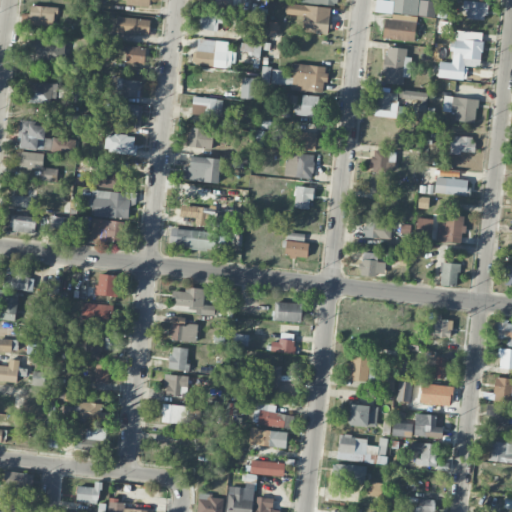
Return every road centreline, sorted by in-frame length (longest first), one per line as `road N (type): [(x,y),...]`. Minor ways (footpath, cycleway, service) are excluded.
road 1 (residential): [(511,305),(0,246)]
road 2 (residential): [(362,0),(306,511)]
road 3 (residential): [(511,13),(457,511)]
road 4 (residential): [(178,0),(127,470)]
road 5 (residential): [(181,511),(178,487),(164,474),(0,456)]
